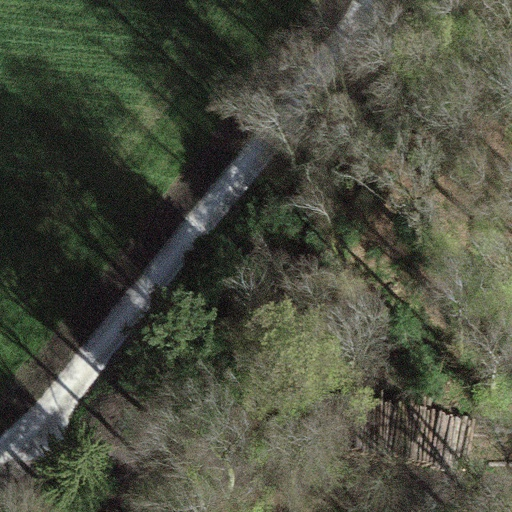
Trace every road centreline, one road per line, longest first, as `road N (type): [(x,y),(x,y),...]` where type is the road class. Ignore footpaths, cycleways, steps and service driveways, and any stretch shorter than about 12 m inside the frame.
road 1 (track): [(392,0),(394,135),(262,381),(67,456)]
road 2 (track): [(511,493),(67,456)]
